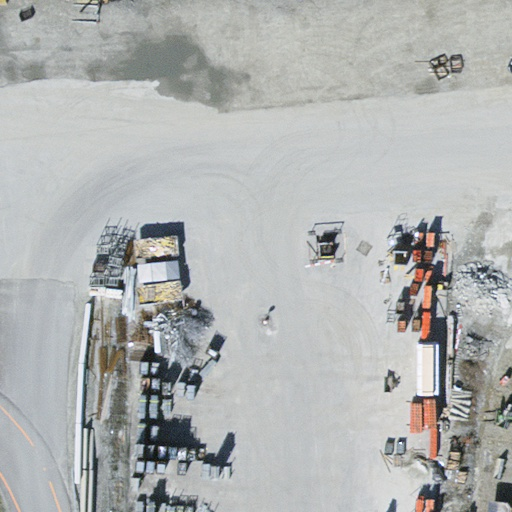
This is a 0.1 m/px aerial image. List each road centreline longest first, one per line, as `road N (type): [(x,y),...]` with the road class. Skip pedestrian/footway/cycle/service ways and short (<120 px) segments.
road 1 (motorway): [(134,511),(197,398),(255,317),(302,272),(368,229),(459,198),(511,191)]
road 2 (motorway): [(0,129),(511,105)]
road 3 (motorway): [(511,1),(0,19)]
